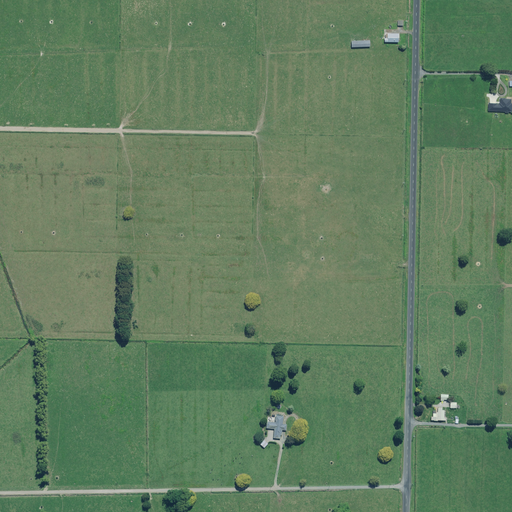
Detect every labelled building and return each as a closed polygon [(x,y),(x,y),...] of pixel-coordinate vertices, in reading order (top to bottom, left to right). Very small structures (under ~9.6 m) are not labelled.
[(399,34),(388,33),(388,38),(384,38),(384,42),(398,43),(399,34)] [(494,104),(493,110),(509,110),(509,111),(511,111),(511,104),(508,104),(509,99),(499,99),(499,100),(493,100),(493,104),(494,104)] [(431,417),(431,421),(434,421),(438,422),(438,421),(447,421),(447,417),(445,417),(445,411),(443,411),(443,408),(438,408),(438,412),(436,412),(436,414),(433,414),(433,417),(431,417)] [(283,417),(276,416),(276,423),(267,422),(266,429),(275,429),(274,438),(280,439),(281,435),(282,435),(282,430),(286,431),(287,425),(283,425),(283,417)] [(269,444),(264,440),(259,444),(265,449),(269,444)]
